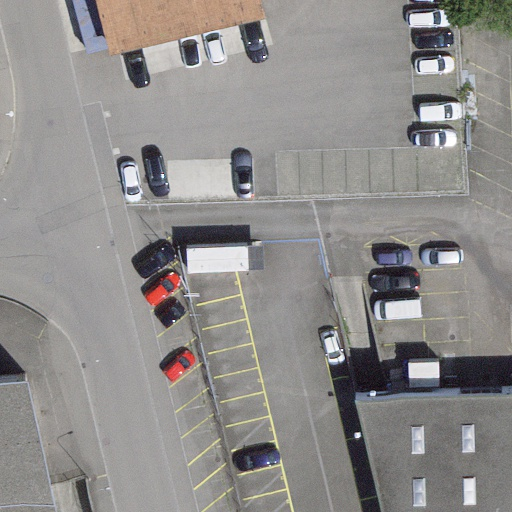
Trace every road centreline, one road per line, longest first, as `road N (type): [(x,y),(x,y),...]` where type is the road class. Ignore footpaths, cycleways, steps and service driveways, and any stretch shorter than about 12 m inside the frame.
road 1 (residential): [(148,511),(78,226)]
road 2 (residential): [(78,226),(27,0)]
